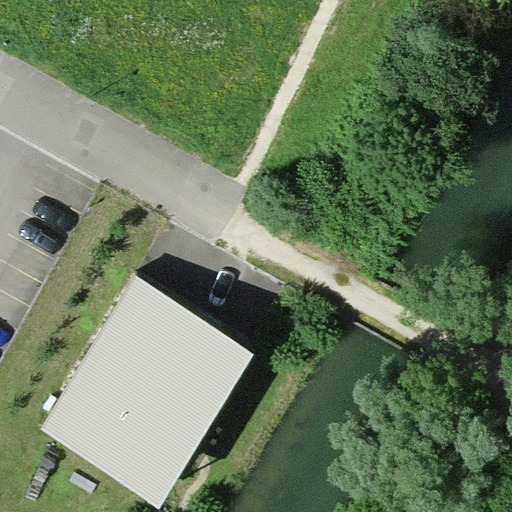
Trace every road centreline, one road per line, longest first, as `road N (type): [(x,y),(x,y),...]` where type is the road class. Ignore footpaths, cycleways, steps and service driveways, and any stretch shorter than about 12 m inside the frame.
road 1 (track): [(58,130),(511,378)]
road 2 (unknown): [(0,239),(58,130)]
road 3 (track): [(436,511),(511,418)]
